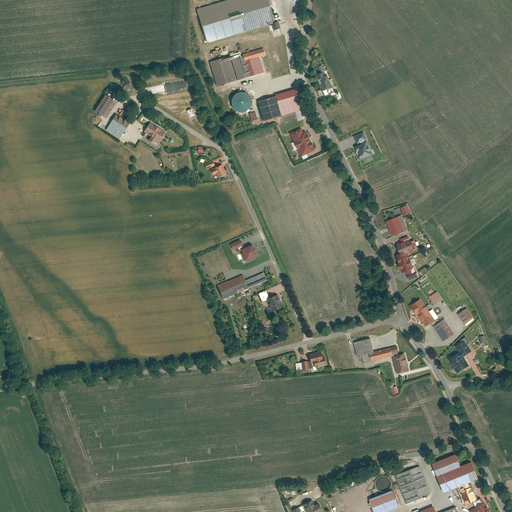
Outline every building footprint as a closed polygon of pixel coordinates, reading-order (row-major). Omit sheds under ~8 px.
[(268,0),(226,0),(197,9),(207,42),(275,23),(268,0)] [(263,48),(243,54),(244,55),(246,61),(250,60),(260,57),(266,55),(263,48)] [(231,59),(238,79),(250,75),(246,61),(244,55),(231,59)] [(217,86),(236,80),(229,56),(210,62),(217,86)] [(260,57),(250,60),(254,75),(264,72),(260,57)] [(324,72),(316,75),(322,90),(332,87),(328,76),(327,74),(325,75),(324,72)] [(163,84),(164,93),(185,89),(183,80),(163,84)] [(332,87),(322,90),(324,96),(334,92),(332,87)] [(296,89),(277,94),(277,96),(282,113),(301,108),(296,89)] [(250,108),(251,106),(252,103),(252,100),(250,97),(248,94),(246,93),(243,92),(240,93),(237,94),(235,96),(233,98),(232,101),(233,105),(234,107),(236,110),(239,111),(242,112),(245,112),(247,110),(250,108)] [(106,118),(117,101),(107,95),(96,111),(106,118)] [(264,118),(282,113),(277,96),(259,102),(264,118)] [(198,125),(192,106),(187,108),(194,126),(198,125)] [(250,121),(257,119),(255,112),(249,113),(250,121)] [(130,123),(117,114),(106,129),(120,138),(130,123)] [(166,131),(151,122),(145,131),(152,135),(149,140),(157,145),(166,131)] [(301,128),(290,133),(301,156),(315,149),(306,130),(303,132),(301,128)] [(363,133),(355,137),(360,146),(356,148),(361,158),(370,154),(364,141),(366,140),(363,133)] [(213,160),(205,164),(208,169),(215,165),(213,160)] [(223,164),(211,169),(214,175),(217,173),(219,177),(227,174),(223,164)] [(408,205),(402,208),(405,215),(411,213),(408,205)] [(402,215),(387,222),(393,236),(408,229),(402,215)] [(402,242),(398,244),(402,253),(402,255),(409,253),(415,251),(414,249),(418,247),(415,239),(412,240),(410,236),(401,239),(402,242)] [(241,240),(231,245),(233,249),(237,248),(243,245),(241,240)] [(242,249),(243,252),(241,252),(246,263),(256,258),(255,256),(258,255),(253,244),(244,248),(242,249)] [(397,255),(403,272),(407,271),(414,268),(409,253),(402,255),(402,253),(397,255)] [(410,279),(418,276),(415,268),(414,268),(407,271),(410,279)] [(422,276),(427,270),(424,268),(419,273),(422,276)] [(228,282),(223,270),(213,274),(218,286),(228,282)] [(268,279),(264,272),(245,281),(249,288),(268,279)] [(228,282),(218,286),(224,299),(249,288),(245,281),(243,275),(228,282)] [(266,290),(259,293),(263,301),(268,299),(270,298),(266,290)] [(438,291),(430,297),(435,304),(443,298),(438,291)] [(270,298),(268,299),(273,311),(284,306),(278,294),(270,298)] [(430,312),(421,299),(410,306),(417,316),(418,314),(427,326),(436,320),(430,312)] [(468,308),(459,314),(466,326),(475,320),(468,308)] [(439,317),(433,309),(430,312),(436,320),(439,317)] [(454,333),(445,319),(434,326),(444,340),(454,333)] [(371,338),(355,342),(358,356),(363,355),(364,362),(376,359),(375,352),(371,338)] [(472,351),(465,340),(457,345),(461,352),(464,356),(472,351)] [(392,353),(391,348),(375,352),(376,359),(393,355),(392,353)] [(321,351),(310,354),(312,364),(315,363),(316,368),(327,365),(325,358),(323,358),(321,351)] [(461,352),(449,359),(458,373),(470,365),(464,356),(461,352)] [(406,353),(394,356),(398,373),(410,370),(406,353)] [(398,386),(392,388),(394,395),(400,392),(398,386)] [(461,466),(456,454),(433,463),(438,475),(461,466)] [(461,466),(438,475),(445,492),(465,485),(469,483),(479,479),(472,462),(461,466)] [(420,465),(395,475),(406,503),(431,493),(420,465)] [(460,490),(466,505),(478,500),(472,485),(470,486),(466,487),(460,490)] [(393,490),(370,499),(374,511),(387,511),(400,507),(393,490)] [(490,511),(482,498),(474,503),(477,507),(471,511),(490,511)] [(312,500),(304,505),(306,510),(307,511),(322,511),(323,511),(319,502),(314,504),(312,500)]
